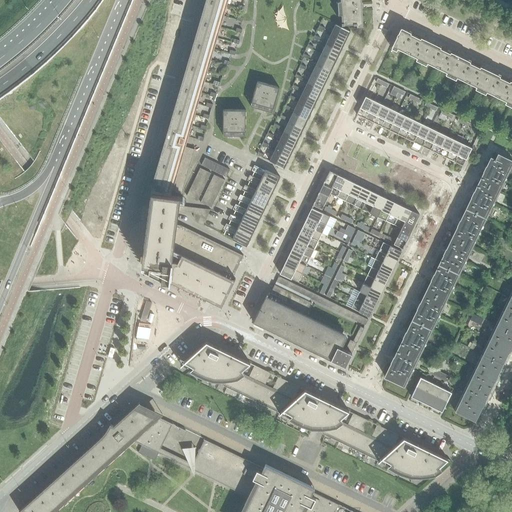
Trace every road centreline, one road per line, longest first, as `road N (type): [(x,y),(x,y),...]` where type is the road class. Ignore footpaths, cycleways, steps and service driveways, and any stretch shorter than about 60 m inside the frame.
road 1 (residential): [(360,392),(457,188),(336,125)]
road 2 (residential): [(386,511),(127,383)]
road 3 (residential): [(112,276),(190,0)]
road 4 (residential): [(336,125),(236,331)]
road 5 (trunk): [(56,168),(127,0)]
road 6 (residential): [(112,276),(70,414),(72,431)]
road 7 (trunk): [(0,304),(56,168)]
road 8 (tertiary): [(360,392),(236,331)]
road 9 (residential): [(511,66),(391,10)]
road 10 (residential): [(391,10),(336,125)]
road 11 (tertiary): [(473,447),(360,392)]
road 12 (trunk): [(0,86),(90,0)]
